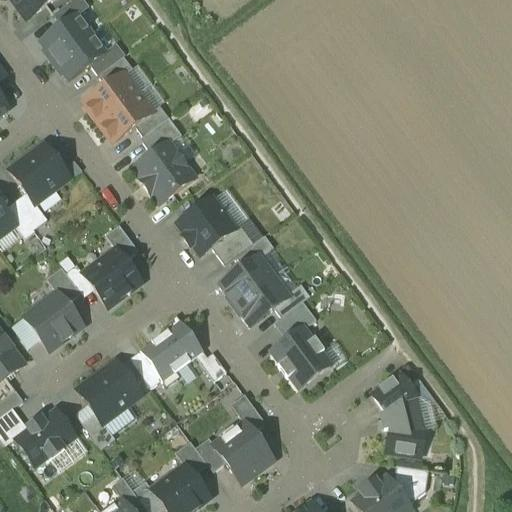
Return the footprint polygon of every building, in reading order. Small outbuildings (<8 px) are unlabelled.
[(9,0),(26,23),(57,0),(9,0)] [(79,0),(53,20),(61,31),(76,20),(88,11),(79,0)] [(61,31),(40,47),(50,60),(47,62),(52,68),(91,39),(76,20),(61,31)] [(91,39),(52,68),(56,73),(58,72),(67,85),(90,70),(105,58),(91,39)] [(105,58),(90,70),(98,81),(123,62),(125,61),(116,50),(105,58)] [(98,81),(105,91),(123,79),(124,80),(132,74),(123,62),(98,81)] [(88,115),(97,128),(137,99),(124,80),(123,79),(105,91),(84,107),(89,114),(88,115)] [(137,99),(97,128),(107,142),(109,141),(113,147),(134,131),(152,118),(151,117),(137,99)] [(159,111),(151,117),(152,118),(134,131),(142,142),(168,123),(159,111)] [(139,145),(151,160),(167,149),(168,150),(181,141),(168,123),(142,142),(139,145)] [(44,149),(8,176),(26,199),(34,209),(35,209),(69,183),(44,149)] [(151,160),(134,174),(143,186),(140,187),(149,199),(151,197),(160,209),(193,184),(168,150),(167,149),(151,160)] [(213,205),(234,234),(239,230),(252,249),(262,241),(227,195),(213,205)] [(35,209),(34,209),(26,199),(13,208),(26,226),(39,216),(36,213),(37,212),(35,209)] [(211,203),(176,229),(184,240),(181,242),(189,253),(192,251),(200,262),(211,253),(235,235),(234,234),(213,205),(211,203)] [(3,215),(15,231),(14,231),(17,235),(27,228),(26,226),(13,208),(3,215)] [(0,241),(14,231),(15,231),(3,215),(0,210),(0,241)] [(39,216),(26,226),(27,228),(33,235),(47,225),(37,212),(36,213),(39,216)] [(27,228),(17,235),(25,245),(35,237),(33,235),(27,228)] [(252,249),(239,230),(234,234),(235,235),(211,253),(224,271),(235,263),(253,249),(252,249)] [(116,254),(125,266),(138,257),(119,231),(105,241),(115,255),(116,254)] [(242,272),(257,261),(259,264),(273,253),(264,241),(253,249),(235,263),(242,272)] [(82,279),(82,280),(94,295),(107,313),(141,288),(125,266),(116,254),(115,255),(82,279)] [(229,306),(233,312),(273,282),(259,264),(257,261),(242,272),(219,289),(230,305),(229,306)] [(82,280),(82,279),(76,271),(65,279),(72,288),(82,280)] [(57,298),(66,310),(80,299),(72,288),(65,279),(61,274),(45,284),(56,298),(57,298)] [(82,280),(72,288),(80,299),(83,303),(94,295),(82,280)] [(273,282),(233,312),(237,317),(239,316),(250,331),(273,314),(289,303),(287,300),(273,282)] [(287,300),(289,303),(273,314),(281,324),(302,307),(309,302),(300,290),(287,300)] [(56,298),(23,323),(40,346),(48,357),(82,332),(66,310),(57,298),(56,298)] [(286,346),(302,333),(304,335),(316,326),(302,307),(281,324),(273,329),(286,346)] [(165,338),(139,357),(161,387),(166,392),(179,383),(175,378),(195,363),(196,362),(202,357),(176,322),(161,333),(165,338)] [(40,346),(23,323),(10,332),(27,355),(40,346)] [(286,346),(270,357),(279,369),(277,371),(287,384),(289,382),(298,394),(330,370),(321,358),(324,356),(314,343),(312,345),(304,335),(302,333),(286,346)] [(23,370),(0,338),(0,386),(5,383),(23,370)] [(333,349),(324,356),(321,358),(330,370),(333,374),(345,365),(333,349)] [(161,387),(139,357),(129,365),(150,395),(161,387)] [(202,357),(196,362),(213,386),(226,377),(212,358),(207,363),(202,357)] [(115,367),(76,395),(95,420),(101,429),(102,428),(140,400),(115,367)] [(372,400),(386,419),(413,403),(415,401),(407,390),(400,380),(372,400)] [(22,406),(5,383),(0,386),(0,422),(11,414),(22,406)] [(407,390),(415,401),(430,409),(436,407),(418,383),(407,390)] [(244,427),(252,439),(265,429),(244,400),(230,410),(243,428),(244,427)] [(430,409),(415,401),(413,403),(421,435),(436,432),(430,409)] [(383,435),(389,435),(386,458),(419,463),(423,437),(421,437),(421,435),(413,403),(386,419),(380,421),(383,435)] [(14,445),(27,435),(26,433),(11,414),(0,422),(0,446),(4,452),(14,445)] [(27,435),(14,445),(35,473),(48,463),(50,465),(64,455),(62,453),(76,443),(55,415),(42,425),(40,423),(26,433),(27,435)] [(102,428),(101,429),(95,420),(82,429),(101,455),(115,445),(102,428)] [(213,450),(212,451),(225,469),(240,490),(273,466),(252,439),(244,427),(243,428),(236,433),(220,445),(213,450)] [(218,441),(220,445),(236,433),(233,430),(218,441)] [(64,455),(50,465),(58,477),(86,457),(76,443),(62,453),(64,455)] [(195,454),(207,471),(212,478),(225,469),(212,451),(213,450),(208,444),(195,454)] [(183,471),(184,470),(193,482),(207,471),(195,454),(190,447),(174,458),(183,471)] [(183,471),(151,495),(163,511),(198,511),(209,504),(193,482),(184,470),(183,471)] [(389,486),(407,510),(425,497),(428,476),(396,471),(394,484),(389,486)] [(389,486),(386,482),(376,489),(374,486),(360,496),(362,499),(352,507),(356,511),(408,511),(407,510),(389,486)] [(121,504),(122,504),(127,511),(142,511),(138,505),(132,497),(122,484),(111,492),(121,504)] [(132,497),(138,505),(151,495),(145,487),(132,497)] [(163,511),(151,495),(138,505),(142,511),(163,511)]
